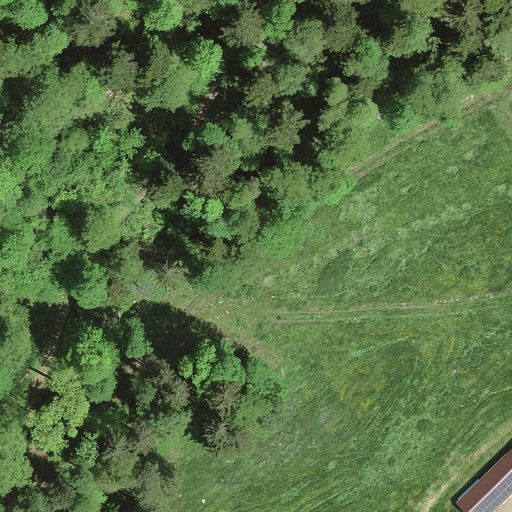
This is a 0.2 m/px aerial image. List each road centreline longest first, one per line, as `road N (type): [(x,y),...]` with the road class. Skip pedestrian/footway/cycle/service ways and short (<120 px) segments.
road 1 (track): [(5,485),(217,301),(511,82)]
road 2 (track): [(263,0),(195,128),(87,261),(59,356),(5,485)]
